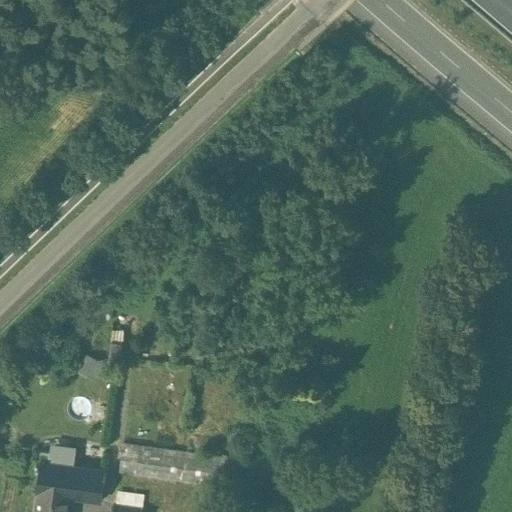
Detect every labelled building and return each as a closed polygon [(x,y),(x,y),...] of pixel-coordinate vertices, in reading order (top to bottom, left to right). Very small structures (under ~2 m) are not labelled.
[(123,333),(113,332),(109,359),(120,360),(123,333)] [(88,353),(80,370),(98,378),(106,361),(88,353)] [(184,366),(175,375),(185,387),(195,377),(184,366)] [(224,455),(123,442),(119,472),(220,485),(224,455)] [(107,466),(40,457),(36,490),(37,490),(34,511),(65,511),(67,494),(103,499),(107,466)] [(142,511),(143,506),(114,502),(112,511),(142,511)]
